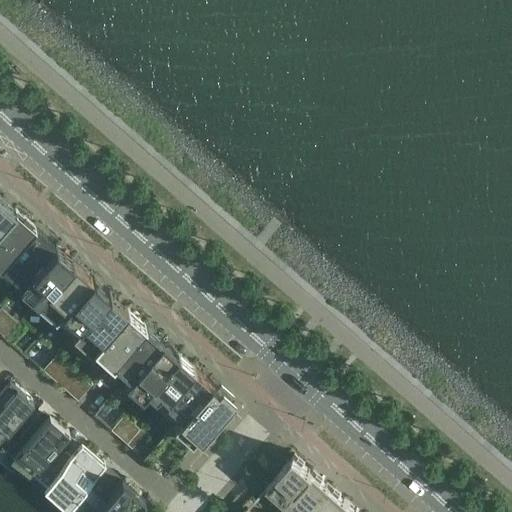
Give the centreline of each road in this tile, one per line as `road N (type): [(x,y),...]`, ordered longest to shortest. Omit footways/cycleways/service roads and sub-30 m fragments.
road 1 (tertiary): [(298,379),(0,116)]
road 2 (residential): [(184,510),(0,350)]
road 3 (tertiary): [(452,511),(298,379)]
road 4 (residential): [(187,507),(298,379)]
